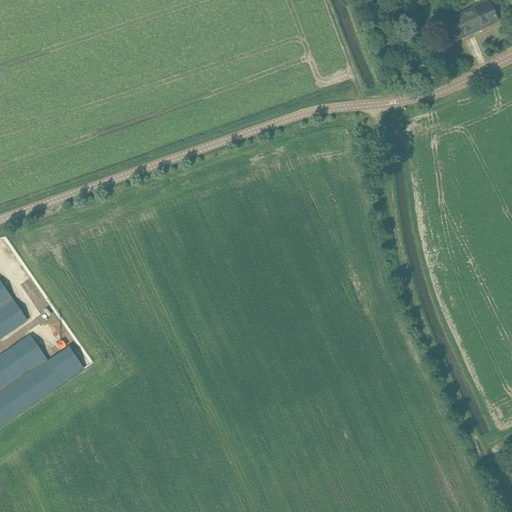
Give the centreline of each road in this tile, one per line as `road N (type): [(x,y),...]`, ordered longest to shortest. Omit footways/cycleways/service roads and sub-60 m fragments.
road 1 (unclassified): [(0,218),(285,117),(381,107),(431,92),(511,55)]
road 2 (track): [(509,511),(404,298),(381,107)]
